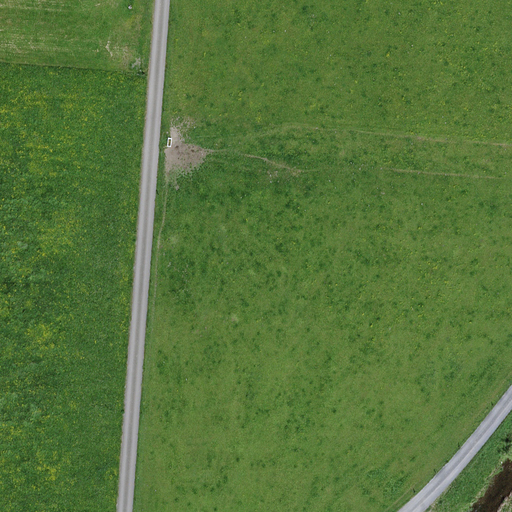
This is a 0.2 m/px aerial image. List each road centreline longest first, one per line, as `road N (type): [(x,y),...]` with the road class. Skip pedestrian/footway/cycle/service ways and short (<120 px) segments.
road 1 (track): [(163,0),(127,511)]
road 2 (track): [(409,511),(511,391)]
